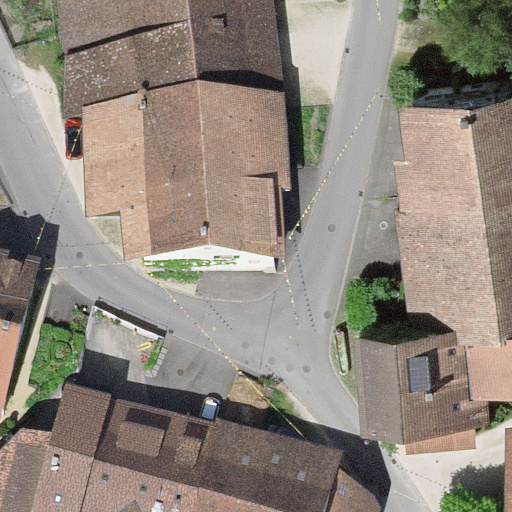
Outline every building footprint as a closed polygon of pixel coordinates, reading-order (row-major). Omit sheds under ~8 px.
[(281,111),(273,0),(251,0),(159,6),(158,0),(71,0),(80,123),(99,122),(281,111)] [(412,165),(429,326),(465,322),(487,319),(511,316),(511,98),(423,108),(429,163),(412,165)] [(281,111),(99,122),(106,221),(141,219),(145,271),(290,262),(281,111)] [(39,260),(0,250),(0,416),(2,417),(39,260)] [(511,316),(487,319),(493,379),(511,376),(511,316)] [(477,435),(465,322),(429,326),(366,332),(375,417),(420,413),(423,441),(477,435)] [(0,452),(0,511),(197,511),(207,477),(201,476),(214,424),(111,398),(112,394),(65,382),(52,433),(24,429),(0,452)] [(342,449),(218,417),(214,424),(201,476),(207,477),(197,511),(327,511),(340,468),(342,449)] [(381,511),(383,505),(340,468),(327,511),(381,511)]
